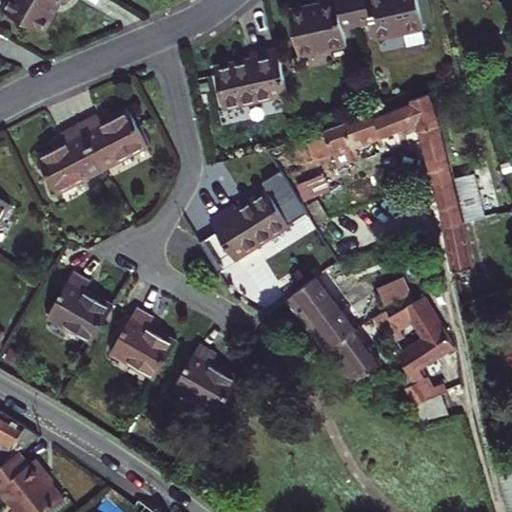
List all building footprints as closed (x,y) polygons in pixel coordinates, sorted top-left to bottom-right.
[(8,0),(3,8),(43,31),(54,12),(60,0),(8,0)] [(300,54),(347,44),(344,29),(358,26),(352,0),(319,0),(320,4),(306,7),(291,10),(300,54)] [(417,0),(352,0),(358,26),(374,23),(377,38),(424,28),(417,0)] [(287,92),(277,47),(264,50),(251,53),(252,59),(217,66),(226,106),(287,92)] [(419,140),(442,135),(430,91),(409,99),(409,101),(415,121),(414,122),(417,131),(419,140)] [(379,133),(380,136),(397,129),(414,122),(415,121),(409,101),(372,115),(379,133)] [(116,117),(101,124),(97,115),(80,124),(103,169),(148,146),(130,110),(116,117)] [(325,127),(332,150),(355,142),(379,133),(372,115),(370,111),(359,115),(325,127)] [(68,142),(40,155),(58,192),(103,169),(80,124),(71,128),(63,132),(68,142)] [(325,127),(313,132),(320,155),(332,150),(325,127)] [(431,183),(453,177),(442,135),(419,140),(425,161),(431,183)] [(300,183),(306,200),(330,191),(324,174),(300,183)] [(453,177),(431,183),(437,204),(443,225),(463,220),(464,220),(453,177)] [(238,210),(234,205),(222,212),(211,219),(236,258),(290,223),(269,190),(238,210)] [(463,220),(443,225),(448,247),(452,269),(472,265),(463,220)] [(49,315),(94,340),(114,306),(85,290),(90,281),(82,277),(74,272),(49,315)] [(315,276),(285,300),(305,326),(316,317),(335,302),(325,289),(315,276)] [(386,308),(412,295),(402,278),(379,292),(386,308)] [(423,295),(389,314),(396,326),(398,327),(410,320),(421,338),(442,325),(433,310),(423,295)] [(345,315),(335,302),(316,317),(335,343),(355,328),(345,315)] [(111,350),(157,377),(177,343),(148,326),(153,317),(145,312),(136,307),(111,350)] [(377,315),(375,315),(387,332),(389,331),(396,326),(389,314),(386,308),(377,315)] [(454,345),(442,325),(421,338),(409,345),(401,350),(395,353),(412,382),(424,375),(419,366),(437,356),(454,345)] [(396,326),(389,331),(401,350),(409,345),(398,327),(396,326)] [(335,343),(324,350),(350,383),(380,361),(367,344),(355,328),(335,343)] [(175,387),(221,413),(241,379),(212,362),(217,353),(209,348),(200,344),(175,387)] [(412,382),(395,353),(388,357),(409,401),(415,421),(449,411),(442,392),(434,395),(432,390),(424,375),(412,382)] [(450,383),(432,390),(434,395),(442,392),(445,390),(451,388),(450,383)] [(17,451),(39,434),(22,422),(15,418),(7,413),(0,409),(0,452),(10,458),(17,451)] [(28,464),(17,451),(10,458),(0,465),(0,490),(1,489),(21,511),(44,511),(62,497),(47,479),(32,461),(28,464)] [(511,511),(511,464),(499,466),(508,511),(511,511)] [(134,504),(127,511),(154,511),(138,499),(134,504)]
